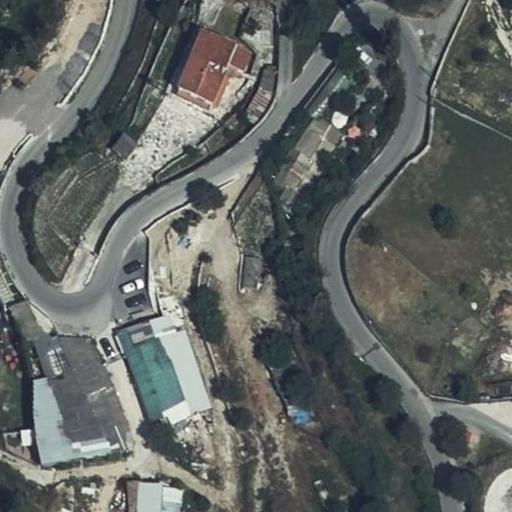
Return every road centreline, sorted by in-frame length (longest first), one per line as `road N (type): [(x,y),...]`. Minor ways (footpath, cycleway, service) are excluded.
road 1 (unclassified): [(126,0),(104,74),(24,169),(10,199),(9,234),(20,267),(40,297),(60,307),(80,306),(97,288),(116,238),(139,216),(247,152),(349,21),(375,8),(403,22),(418,76)]
road 2 (unclassified): [(418,76),(415,124),(340,224),(331,267),(339,314),(422,412),(453,511)]
